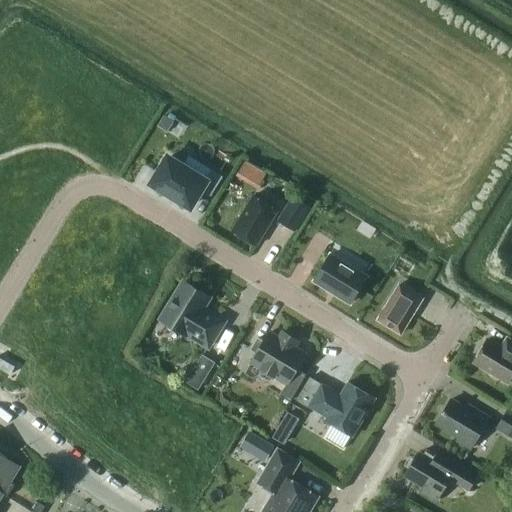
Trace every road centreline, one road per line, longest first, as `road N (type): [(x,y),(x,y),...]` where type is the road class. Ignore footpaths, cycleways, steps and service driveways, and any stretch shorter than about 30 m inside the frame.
road 1 (residential): [(424,379),(108,188),(67,200),(0,309)]
road 2 (residential): [(134,511),(0,411)]
road 3 (residential): [(346,511),(424,379)]
